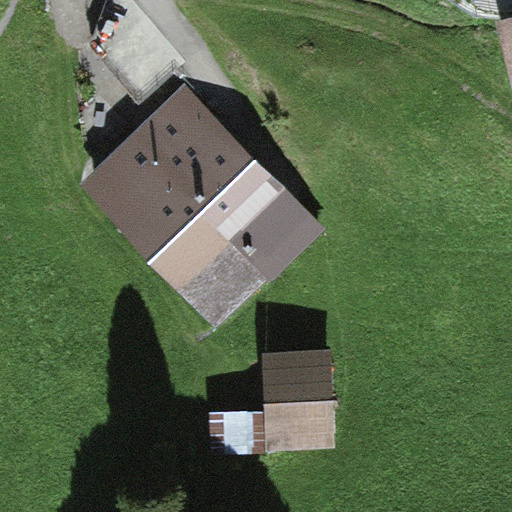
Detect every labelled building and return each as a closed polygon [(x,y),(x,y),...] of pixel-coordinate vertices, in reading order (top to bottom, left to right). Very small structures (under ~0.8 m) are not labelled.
[(140,93),(183,56),(137,3),(94,40),(140,93)] [(81,105),(87,145),(95,154),(128,123),(98,90),(81,105)] [(194,189),(206,203),(252,158),(185,98),(104,173),(116,187),(151,227),(194,189)] [(252,158),(206,203),(194,189),(151,227),(211,290),(203,298),(218,314),(269,269),(261,260),(286,238),(296,250),(319,228),(252,158)] [(276,386),(278,440),(329,438),(327,354),(271,359),(272,386),(276,386)]
